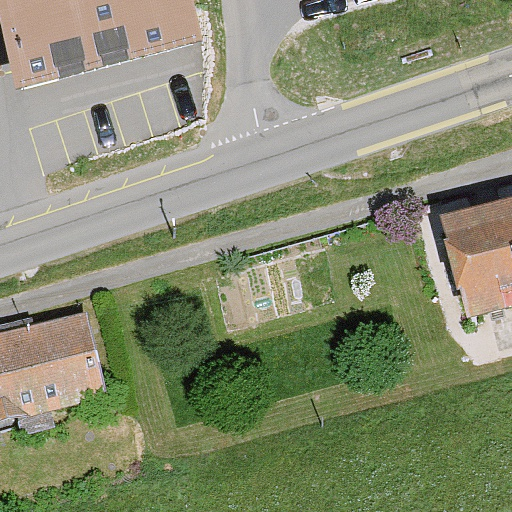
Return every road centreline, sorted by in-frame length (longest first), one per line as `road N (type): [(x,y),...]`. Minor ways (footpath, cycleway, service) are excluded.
road 1 (tertiary): [(258,161),(0,248)]
road 2 (tertiary): [(511,76),(258,161)]
road 3 (unclassified): [(258,161),(240,0)]
